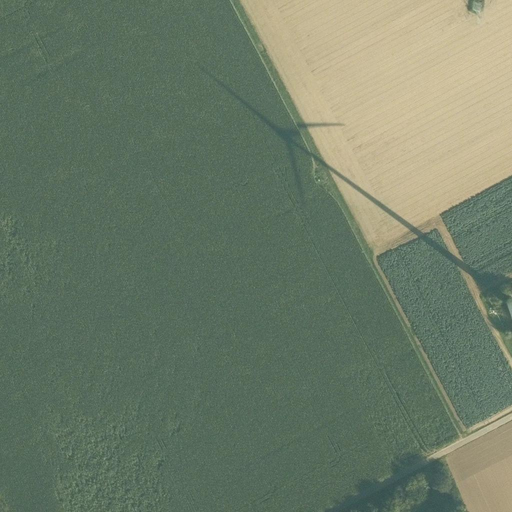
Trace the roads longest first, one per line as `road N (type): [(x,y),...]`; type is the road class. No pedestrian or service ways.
road 1 (track): [(465,440),(234,0)]
road 2 (track): [(329,511),(511,416)]
